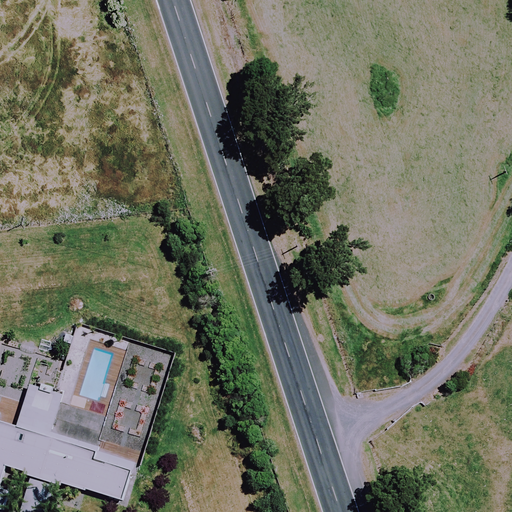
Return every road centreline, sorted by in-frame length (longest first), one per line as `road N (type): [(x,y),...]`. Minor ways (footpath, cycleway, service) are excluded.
road 1 (tertiary): [(174,0),(340,511)]
road 2 (track): [(511,285),(473,345),(403,396),(313,428)]
